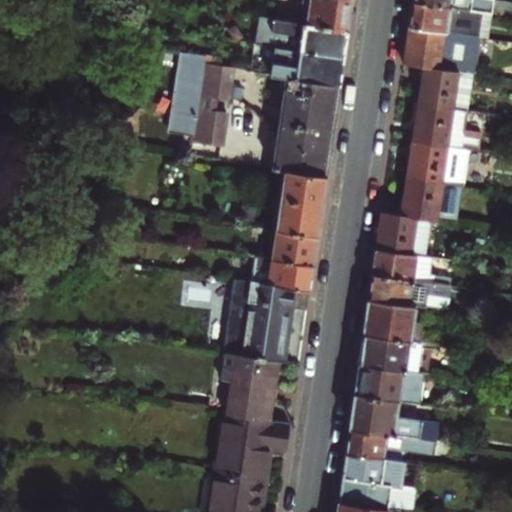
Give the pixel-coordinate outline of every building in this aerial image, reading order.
[(311,3),(308,23),(347,29),(350,12),(351,0),(302,0),(303,1),(311,3)] [(411,14),(410,26),(447,31),(448,20),(464,23),(465,14),(471,15),(472,9),(414,0),(411,14)] [(413,0),(414,0),(472,9),(475,9),(511,15),(511,2),(494,0),(413,0)] [(311,3),(303,1),(301,13),(299,21),(308,23),(311,3)] [(299,21),(301,13),(279,9),(278,18),(299,21)] [(472,35),(475,9),(472,9),(471,15),(465,14),(464,23),(448,20),(447,31),(472,35)] [(274,46),(299,49),(343,56),(345,42),(347,29),(308,23),(299,21),(278,18),(258,15),(257,28),(275,31),(273,46),(274,46)] [(478,36),(472,35),(447,31),(410,26),(407,45),(404,63),(424,66),(473,73),(478,36)] [(343,56),(299,49),(297,64),(272,61),(274,46),(273,46),(253,43),(249,70),(286,75),(339,83),(341,70),(343,56)] [(205,56),(181,52),(169,131),(192,135),(203,63),(205,56)] [(234,67),(203,63),(192,135),(191,141),(223,146),(227,114),(211,111),(213,97),(230,100),(234,67)] [(467,110),(473,73),(424,66),(421,85),(418,103),(467,110)] [(336,104),(339,83),(286,75),(272,166),(285,168),(326,174),(330,149),(336,104)] [(119,80),(110,142),(132,145),(141,83),(119,80)] [(465,127),(467,110),(418,103),(416,122),(413,141),(469,149),(479,150),(482,130),(465,127)] [(463,186),(469,149),(413,141),(410,159),(407,177),(441,183),(456,185),(463,186)] [(321,204),(326,174),(285,168),(276,228),(278,228),(317,234),(321,204)] [(405,196),(402,214),(415,216),(432,219),(436,219),(441,183),(407,177),(405,196)] [(451,222),(456,185),(441,183),(436,219),(451,222)] [(410,254),(415,216),(402,214),(382,211),(379,232),(377,249),(410,254)] [(432,219),(415,216),(410,254),(426,256),(432,219)] [(278,228),(273,258),(313,263),(315,250),(317,234),(278,228)] [(426,256),(410,254),(377,249),(375,260),(373,273),(438,283),(439,276),(429,275),(432,257),(426,256)] [(252,279),(309,288),(311,274),(313,263),(273,258),(256,255),(252,279)] [(505,268),(500,267),(496,293),(501,293),(505,268)] [(438,283),(373,273),(371,286),(369,299),(415,306),(425,307),(427,293),(435,295),(444,296),(444,295),(444,291),(449,292),(448,296),(464,298),(466,288),(449,285),(438,283)] [(450,278),(439,276),(438,283),(449,285),(450,278)] [(307,302),(309,288),(252,279),(250,279),(239,355),(279,361),(283,361),(288,325),(291,307),(306,309),(307,302)] [(432,308),(435,295),(427,293),(425,307),(432,308)] [(412,324),(415,306),(369,299),(366,315),(364,332),(419,341),(422,326),(412,324)] [(361,349),(359,362),(417,371),(418,365),(423,366),(426,347),(421,346),(421,341),(419,341),(364,332),(361,349)] [(279,361),(239,355),(225,353),(221,379),(230,380),(226,414),(270,420),(274,390),(279,361)] [(398,398),(418,401),(423,372),(417,371),(359,362),(357,376),(354,392),(398,398)] [(351,412),(349,426),(418,437),(421,420),(395,416),(398,398),(354,392),(351,412)] [(269,446),(285,448),(286,440),(289,423),(270,420),(226,414),(218,472),(264,478),(268,452),(269,446)] [(437,422),(421,420),(418,437),(435,439),(437,422)] [(346,451),(399,459),(401,448),(432,452),(435,439),(418,437),(349,426),(347,440),(346,451)] [(342,476),(390,484),(400,485),(404,460),(399,459),(346,451),(343,465),(342,476)] [(261,500),(264,478),(218,472),(212,511),(258,511),(255,511),(256,506),(257,499),(261,500)] [(387,508),(390,484),(342,476),(338,500),(386,508),(387,508)] [(336,511),(385,511),(386,508),(338,500),(336,511)]
